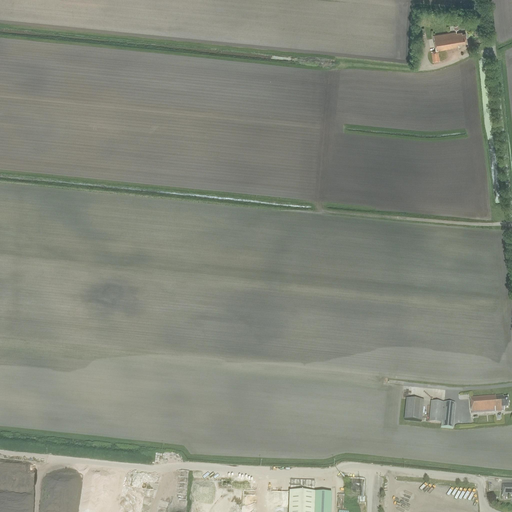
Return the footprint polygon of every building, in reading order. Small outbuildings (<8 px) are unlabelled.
[(438,51),(439,54),(443,53),(443,50),(459,48),(458,45),(467,43),(466,33),(462,34),(462,33),(456,33),(456,32),(433,36),(436,51),(438,51)] [(440,61),(439,54),(438,51),(436,51),(433,51),(431,52),(433,62),(440,61)] [(503,398),(503,396),(495,397),(495,396),(470,398),(471,406),(472,414),(495,412),(504,411),(504,408),(509,408),(508,398),(503,398)] [(406,399),(404,420),(421,422),(423,401),(406,399)] [(453,429),(453,428),(455,404),(431,402),(429,422),(441,424),(441,428),(453,429)] [(289,493),(288,511),(330,511),(332,495),(315,494),(315,481),(291,480),(290,493),(289,493)] [(353,480),(352,491),(352,494),(356,494),(356,491),(361,492),(362,481),(353,480)] [(511,484),(503,485),(502,497),(511,497),(511,496),(511,495),(511,484)] [(338,495),(338,507),(342,507),(341,511),(339,511),(338,511),(348,511),(349,511),(344,511),(344,510),(348,510),(348,507),(344,507),(344,495),(338,495)]
